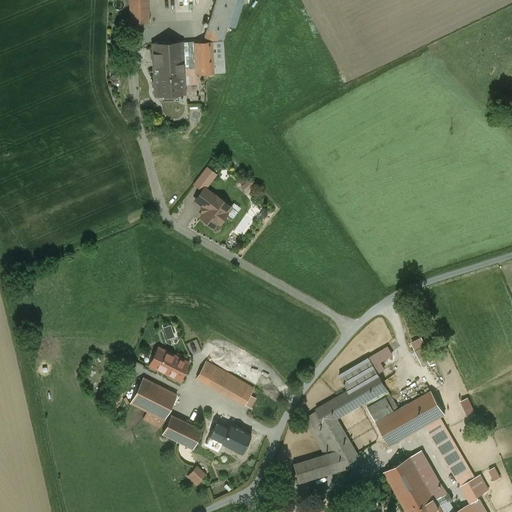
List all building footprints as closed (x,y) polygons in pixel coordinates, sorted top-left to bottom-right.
[(128,0),(129,24),(148,23),(146,0),(128,0)] [(215,0),(203,35),(204,42),(213,41),(214,73),(224,72),(222,39),(226,26),(234,0),(215,0)] [(243,0),(234,0),(226,26),(233,28),(243,0)] [(194,42),(194,62),(194,75),(214,73),(213,41),(204,42),(194,42)] [(194,42),(187,43),(187,49),(183,49),(183,62),(194,62),(194,42)] [(187,43),(151,44),(154,94),(184,93),(184,75),(183,62),(183,49),(187,49),(187,43)] [(194,62),(183,62),(184,75),(194,75),(194,62)] [(215,173),(207,167),(195,182),(204,188),(215,173)] [(256,186),(249,179),(241,188),(248,194),(256,186)] [(215,196),(204,188),(195,200),(204,207),(204,212),(201,217),(213,226),(216,222),(219,224),(226,214),(224,212),(228,206),(223,202),(224,200),(217,194),(215,196)] [(417,349),(425,365),(433,360),(425,345),(417,349)] [(188,363),(158,348),(149,365),(180,380),(188,363)] [(339,375),(348,390),(378,373),(369,357),(339,375)] [(204,382),(205,383),(206,382),(214,367),(205,362),(196,378),(197,378),(198,378),(205,382),(204,382)] [(253,389),(214,367),(206,382),(205,383),(244,405),(253,389)] [(317,411),(304,418),(326,455),(336,471),(344,469),(345,471),(361,461),(337,420),(337,418),(365,402),(387,389),(378,373),(348,390),(316,409),(317,411)] [(164,420),(168,422),(171,415),(167,414),(176,395),(142,378),(130,403),(147,411),(155,415),(164,420)] [(387,389),(365,402),(376,422),(399,409),(387,389)] [(399,409),(376,422),(390,445),(425,425),(439,417),(445,414),(431,391),(399,409)] [(470,417),(478,413),(470,396),(462,399),(470,417)] [(143,419),(151,423),(155,415),(147,411),(143,419)] [(160,428),(164,420),(155,415),(151,423),(160,428)] [(168,422),(162,433),(177,441),(193,449),(201,430),(171,415),(168,422)] [(439,417),(425,425),(461,486),(475,478),(439,417)] [(228,429),(216,423),(209,436),(210,436),(222,442),(222,443),(242,453),(250,436),(230,426),(228,429)] [(222,442),(210,436),(207,442),(208,444),(217,449),(219,448),(222,443),(222,442)] [(430,490),(440,484),(421,451),(411,457),(430,490)] [(298,482),(336,471),(326,455),(293,464),(298,482)] [(442,511),(436,500),(430,490),(411,457),(384,472),(407,511),(442,511)] [(497,466),(490,469),(496,480),(502,476),(497,466)] [(205,476),(196,468),(188,477),(196,485),(205,476)] [(480,475),(475,478),(461,486),(471,503),(478,499),(476,496),(488,490),(480,475)] [(440,484),(430,490),(436,500),(446,494),(440,484)] [(478,499),(471,503),(476,511),(486,511),(479,499),(478,499)] [(476,511),(471,503),(462,508),(454,511),(476,511)]
